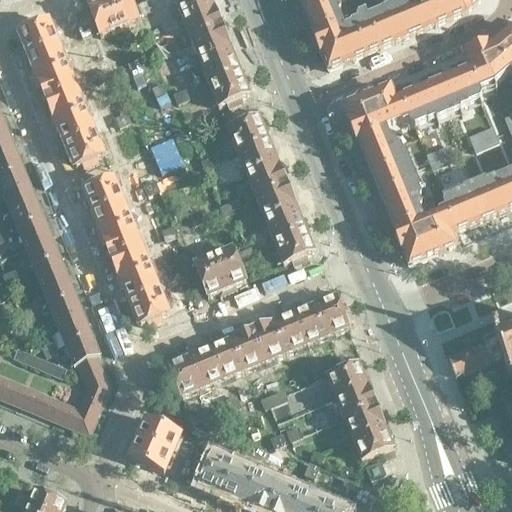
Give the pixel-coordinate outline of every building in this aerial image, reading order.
[(119,33),(105,0),(95,0),(97,3),(87,7),(100,41),(119,33)] [(139,25),(128,0),(105,0),(119,33),(139,25)] [(215,8),(211,0),(210,0),(209,1),(209,0),(172,0),(173,0),(182,22),(215,8)] [(297,0),(307,21),(339,8),(340,5),(338,0),(297,0)] [(449,24),(440,0),(417,0),(414,1),(413,0),(412,0),(389,10),(390,12),(381,16),(381,17),(368,23),(380,52),(449,24)] [(486,0),(440,0),(449,24),(466,17),(486,0)] [(139,14),(151,9),(149,4),(137,9),(139,14)] [(222,32),(219,26),(216,18),(218,17),(215,8),(182,22),(191,45),(222,32)] [(380,52),(368,23),(366,17),(358,20),(357,23),(358,25),(350,28),(349,30),(344,32),(339,19),(341,17),(342,15),(339,8),(307,21),(313,37),(312,37),(322,60),(323,60),(329,74),(342,68),(380,52)] [(141,19),(153,14),(151,9),(139,14),(141,19)] [(59,47),(49,24),(41,27),(39,22),(24,28),(26,33),(20,36),(19,39),(27,60),(59,47)] [(81,38),(92,33),(91,28),(79,33),(81,38)] [(233,53),(230,45),(228,45),(222,32),(191,45),(200,67),(233,53)] [(511,32),(493,49),(510,75),(511,76),(511,32)] [(82,42),(94,38),(92,33),(81,38),(82,42)] [(68,69),(59,47),(27,60),(33,73),(31,74),(34,83),(68,69)] [(157,59),(169,54),(167,49),(155,54),(157,59)] [(510,75),(493,49),(490,50),(490,49),(467,59),(467,60),(464,61),(468,69),(469,74),(479,98),(495,91),(509,78),(510,75)] [(240,76),(235,63),(237,62),(233,53),(200,67),(209,89),(240,76)] [(159,63),(171,58),(169,54),(157,59),(159,63)] [(143,76),(141,71),(138,64),(133,66),(138,78),(143,76)] [(138,78),(133,66),(128,68),(133,80),(138,78)] [(77,91),(68,69),(34,83),(38,91),(40,91),(46,104),(77,91)] [(99,82),(111,78),(109,73),(97,78),(99,82)] [(482,105),(479,98),(469,74),(401,102),(400,102),(409,126),(411,130),(416,133),(427,128),(427,129),(436,125),(437,126),(461,117),(461,115),(469,111),(469,110),(482,105)] [(249,97),(240,76),(209,89),(219,112),(227,109),(229,113),(243,108),(241,103),(247,100),(249,97)] [(101,87),(113,82),(111,78),(99,82),(101,87)] [(86,114),(77,91),(46,104),(51,118),(49,119),(53,127),(86,114)] [(385,129),(390,127),(391,128),(400,125),(401,128),(403,129),(409,126),(400,102),(401,102),(398,97),(394,99),(390,92),(368,101),(368,100),(344,111),(349,125),(358,148),(359,148),(366,164),(398,151),(396,144),(390,143),(385,129)] [(176,103),(187,98),(185,93),(174,98),(176,103)] [(178,108),(189,103),(187,98),(176,103),(178,108)] [(95,136),(86,114),(53,127),(56,136),(58,135),(64,149),(95,136)] [(117,127),(129,122),(127,117),(115,122),(117,127)] [(268,144),(260,124),(257,123),(251,125),(249,120),(234,126),(236,131),(228,134),(237,157),(268,144)] [(119,131),(131,127),(129,122),(117,127),(119,131)] [(496,139),(493,131),(481,136),(484,144),(496,139)] [(0,159),(13,154),(5,135),(0,136),(0,159)] [(105,159),(95,136),(64,149),(72,169),(76,171),(82,168),(84,173),(98,167),(96,163),(105,159)] [(186,142),(183,136),(174,139),(177,146),(186,142)] [(484,144),(481,136),(468,141),(472,149),(484,144)] [(500,148),(496,139),(484,144),(488,153),(500,148)] [(280,166),(276,157),(274,158),(268,144),(237,157),(246,179),(280,166)] [(488,153),(484,144),(472,149),(475,158),(488,153)] [(453,157),(450,149),(438,154),(441,162),(453,157)] [(420,195),(413,176),(405,156),(403,157),(400,151),(398,151),(366,164),(388,217),(418,205),(420,201),(418,195),(420,195)] [(0,182),(21,174),(15,159),(13,154),(0,159),(0,182)] [(441,162),(438,154),(426,159),(429,167),(441,162)] [(457,165),(453,157),(441,162),(445,170),(457,165)] [(204,171),(215,166),(213,161),(202,166),(204,171)] [(445,170),(441,162),(429,167),(432,175),(445,170)] [(206,176),(217,171),(215,166),(204,171),(206,176)] [(287,189),(281,175),(283,174),(280,166),(246,179),(255,202),(287,189)] [(42,224),(29,193),(21,174),(0,182),(0,188),(19,233),(42,224)] [(123,204),(114,182),(105,185),(103,180),(89,186),(91,191),(85,193),(84,197),(92,217),(123,204)] [(511,213),(511,190),(508,180),(496,185),(495,184),(487,187),(487,186),(464,195),(464,196),(458,199),(458,200),(444,205),(444,208),(446,214),(455,237),(456,236),(511,213)] [(145,196),(157,191),(155,186),(143,191),(145,196)] [(298,211),(295,202),(293,203),(287,189),(255,202),(265,224),(298,211)] [(147,200),(159,195),(157,191),(145,196),(147,200)] [(133,227),(123,204),(92,217),(98,231),(96,232),(99,241),(133,227)] [(457,241),(456,236),(455,237),(446,214),(439,216),(438,218),(439,222),(432,224),(433,226),(425,229),(419,212),(420,210),(418,205),(388,217),(394,233),(393,234),(403,257),(404,256),(409,270),(434,260),(456,251),(453,243),(457,241)] [(222,216),(234,211),(232,206),(220,211),(222,216)] [(224,221),(236,216),(234,211),(222,216),(224,221)] [(305,234),(300,220),(302,219),(298,211),(265,224),(274,246),(305,234)] [(204,226),(201,218),(199,214),(195,216),(200,228),(204,226)] [(200,228),(195,216),(190,218),(195,230),(200,228)] [(50,243),(42,224),(19,233),(27,253),(50,243)] [(142,249),(133,227),(99,241),(103,249),(105,248),(110,262),(142,249)] [(163,240),(175,236),(173,231),(161,236),(163,240)] [(314,254),(305,234),(274,246),(283,270),(292,266),(294,271),(308,265),(306,260),(312,258),(314,254)] [(165,245),(177,240),(175,236),(163,240),(165,245)] [(58,263),(52,249),(50,243),(27,253),(35,272),(58,263)] [(151,272),(142,249),(110,262),(116,276),(114,277),(118,285),(151,272)] [(240,260),(252,255),(250,251),(238,255),(240,260)] [(246,286),(232,253),(213,261),(229,298),(237,294),(235,290),(246,286)] [(242,265),(254,260),(252,255),(240,260),(242,265)] [(229,298),(213,261),(194,268),(208,302),(218,297),(220,302),(229,298)] [(66,282),(58,263),(35,272),(43,292),(66,282)] [(160,294),(151,272),(118,285),(121,294),(123,293),(129,307),(160,294)] [(6,284),(17,279),(15,275),(4,280),(6,284)] [(182,285),(193,280),(192,276),(180,280),(182,285)] [(8,289),(19,284),(17,279),(6,284),(8,289)] [(183,290),(195,285),(193,280),(182,285),(183,290)] [(74,302),(68,287),(66,282),(43,292),(51,311),(74,302)] [(169,317),(160,294),(129,307),(137,327),(141,329),(147,326),(149,331),(163,325),(161,321),(169,317)] [(0,306),(8,303),(6,297),(0,298),(0,306)] [(82,321),(80,316),(74,302),(51,311),(59,331),(82,321)] [(349,333),(336,302),(319,308),(318,304),(313,306),(328,342),(349,333)] [(328,342),(313,306),(304,310),(306,314),(294,319),(307,351),(328,342)] [(22,323),(33,318),(32,314),(20,319),(22,323)] [(24,328),(35,323),(33,318),(22,323),(24,328)] [(307,351),(294,319),(281,324),(280,320),(271,323),(286,359),(307,351)] [(90,341),(84,326),(82,321),(59,331),(67,350),(90,341)] [(286,359),(271,323),(263,327),(264,331),(252,336),(265,368),(286,359)] [(265,368),(252,336),(240,341),(238,337),(230,340),(244,376),(265,368)] [(511,336),(447,363),(455,380),(502,362),(510,382),(511,381),(511,336)] [(244,376),(230,340),(221,344),(223,348),(211,353),(224,385),(244,376)] [(97,356),(90,341),(67,350),(75,370),(79,368),(95,361),(96,362),(100,360),(98,356),(97,356)] [(56,352),(54,348),(42,352),(44,357),(56,352)] [(19,365),(24,355),(17,352),(13,363),(19,365)] [(58,357),(56,352),(44,357),(46,362),(58,357)] [(224,385),(211,353),(198,358),(197,354),(188,358),(203,394),(224,385)] [(25,368),(30,357),(24,355),(19,365),(25,368)] [(31,371),(36,360),(30,357),(25,368),(31,371)] [(203,394),(188,358),(180,361),(181,365),(169,370),(182,402),(203,394)] [(346,369),(342,359),(336,362),(339,371),(346,369)] [(38,373),(42,363),(36,360),(31,371),(38,373)] [(108,394),(96,362),(95,361),(79,368),(89,393),(82,409),(99,416),(108,394)] [(44,376),(48,365),(42,363),(38,373),(44,376)] [(50,378),(54,368),(48,365),(44,376),(50,378)] [(324,378),(319,366),(314,368),(319,380),(324,378)] [(56,381),(61,370),(54,368),(50,378),(56,381)] [(319,380),(314,368),(310,370),(314,382),(319,380)] [(371,388),(368,380),(364,381),(359,369),(327,382),(336,403),(371,388)] [(62,384),(67,373),(61,370),(56,381),(62,384)] [(0,401),(17,409),(24,392),(0,382),(0,401)] [(376,411),(371,398),(375,397),(371,388),(336,403),(344,424),(376,411)] [(54,424),(61,408),(24,392),(17,409),(54,424)] [(287,404),(285,399),(283,395),(261,404),(265,413),(287,404)] [(240,412),(236,400),(231,402),(236,414),(240,412)] [(236,414),(231,402),(226,404),(231,416),(236,414)] [(89,439),(98,418),(99,416),(82,409),(79,416),(61,408),(54,424),(89,439)] [(389,430),(385,421),(381,423),(376,411),(344,424),(353,445),(389,430)] [(215,422),(211,413),(205,415),(209,425),(215,422)] [(172,457),(181,437),(146,422),(144,427),(143,428),(140,435),(140,436),(137,442),(172,457)] [(393,453),(388,440),(392,438),(389,430),(353,445),(362,466),(393,453)] [(302,441),(298,431),(287,436),(290,446),(302,441)] [(273,447),(284,443),(282,438),(271,443),(273,447)] [(164,477),(172,457),(137,442),(134,449),(134,450),(131,457),(131,458),(129,462),(164,477)] [(275,452),(286,447),(284,443),(273,447),(275,452)] [(321,466),(323,461),(314,456),(311,462),(321,466)] [(195,467),(197,462),(186,457),(184,462),(195,467)] [(223,500),(235,468),(213,459),(209,467),(204,465),(198,479),(203,481),(200,487),(202,491),(223,500)] [(193,472),(195,467),(184,462),(182,467),(193,472)] [(387,481),(380,466),(365,473),(371,487),(387,481)] [(309,480),(314,469),(309,467),(304,478),(309,480)] [(244,511),(258,477),(235,468),(223,500),(236,505),(235,507),(244,511)] [(314,483),(319,472),(314,469),(309,480),(314,483)] [(269,511),(280,487),(258,477),(244,511),(246,511),(269,511)] [(352,493),(355,487),(345,483),(343,489),(352,493)] [(295,511),(302,496),(280,487),(269,511),(295,511)] [(64,511),(65,511),(64,508),(58,505),(60,500),(46,494),(43,499),(35,495),(27,511),(64,511)] [(321,511),(324,505),(302,496),(295,511),(321,511)]
